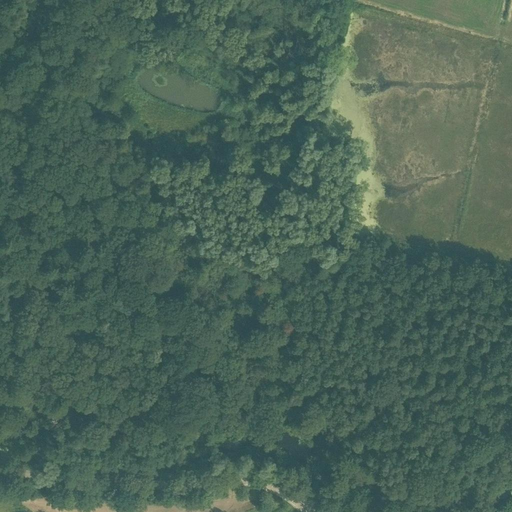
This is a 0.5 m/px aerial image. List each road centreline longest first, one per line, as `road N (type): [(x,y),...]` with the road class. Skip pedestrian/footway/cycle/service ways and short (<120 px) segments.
road 1 (track): [(0,263),(156,327),(241,391),(293,395),(344,428),(368,422),(432,360),(511,345)]
road 2 (unclassified): [(305,511),(274,488),(233,479),(165,485),(0,468)]
